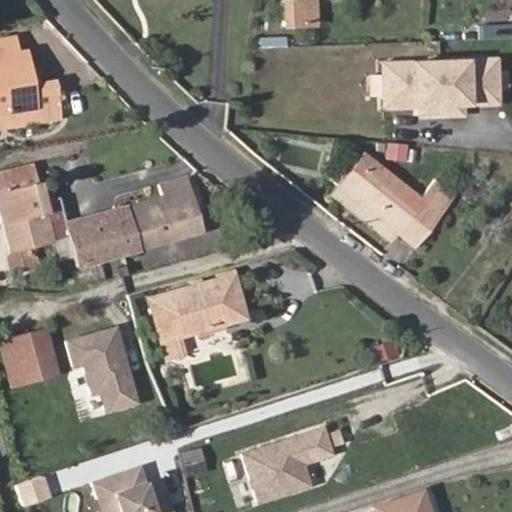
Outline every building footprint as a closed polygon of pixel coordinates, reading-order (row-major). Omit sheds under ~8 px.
[(280,0),(281,27),(319,26),(318,0),(280,0)] [(511,22),(478,23),(478,38),(511,38),(511,22)] [(261,46),(287,46),(287,35),(261,35),(261,46)] [(0,111),(54,102),(50,79),(28,83),(23,51),(15,52),(13,37),(0,39),(0,111)] [(497,103),(495,58),(437,60),(440,116),(462,115),(461,104),(497,103)] [(440,116),(437,60),(380,63),(382,107),(417,106),(418,117),(440,116)] [(0,129),(58,119),(54,102),(0,111),(0,129)] [(406,160),(407,143),(385,141),(384,158),(406,160)] [(414,246),(453,197),(433,181),(419,199),(361,154),(336,185),(397,233),(414,246)] [(46,211),(39,183),(36,184),(31,165),(0,173),(0,211),(10,252),(8,252),(4,256),(7,269),(12,273),(35,267),(32,254),(30,255),(28,248),(52,242),(44,212),(46,211)] [(76,268),(202,232),(186,176),(157,183),(161,195),(63,222),(76,268)] [(397,233),(336,185),(330,193),(390,241),(397,233)] [(249,319),(235,267),(214,273),(215,277),(146,296),(157,337),(179,331),(181,337),(249,319)] [(88,396),(97,393),(103,414),(140,404),(117,324),(62,339),(70,367),(79,365),(88,396)] [(55,373),(43,329),(10,339),(21,382),(55,373)] [(179,331),(157,337),(163,359),(185,353),(181,337),(179,331)] [(21,382),(10,339),(0,341),(0,345),(11,385),(21,382)] [(390,339),(371,345),(377,361),(396,356),(390,339)] [(295,434),(240,452),(257,504),(313,486),(295,434)] [(206,469),(201,447),(179,452),(184,474),(206,469)] [(118,511),(174,511),(167,491),(153,496),(142,463),(90,481),(97,501),(113,496),(118,511)] [(427,511),(420,490),(371,507),(373,511),(427,511)] [(113,496),(97,501),(100,511),(118,511),(113,496)]
